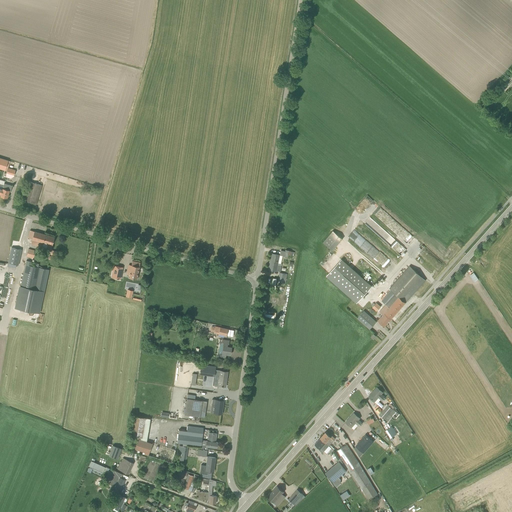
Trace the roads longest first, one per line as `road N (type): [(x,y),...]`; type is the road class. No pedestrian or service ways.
road 1 (secondary): [(248,504),(511,208)]
road 2 (unclassified): [(257,277),(301,0)]
road 3 (unclassified): [(257,277),(0,206)]
road 4 (unclassified): [(248,504),(232,486),(232,451),(257,277)]
